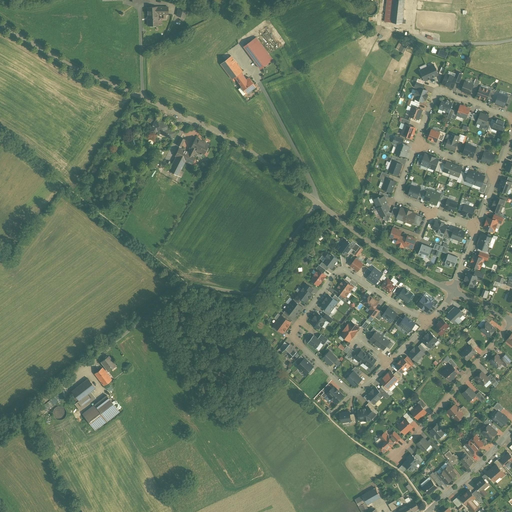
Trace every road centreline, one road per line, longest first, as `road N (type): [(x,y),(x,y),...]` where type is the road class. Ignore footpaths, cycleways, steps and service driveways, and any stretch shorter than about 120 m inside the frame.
road 1 (residential): [(318,202),(220,132),(91,76),(0,24)]
road 2 (residential): [(389,360),(351,391),(297,341),(296,325),(335,270),(430,320)]
road 3 (unclassified): [(318,202),(249,294),(186,285),(90,362)]
road 4 (residential): [(511,320),(396,455)]
road 5 (residential): [(453,292),(318,202)]
road 6 (residential): [(511,119),(442,92),(416,143)]
